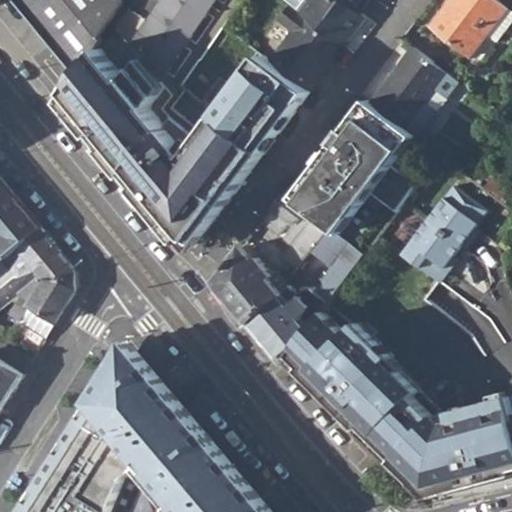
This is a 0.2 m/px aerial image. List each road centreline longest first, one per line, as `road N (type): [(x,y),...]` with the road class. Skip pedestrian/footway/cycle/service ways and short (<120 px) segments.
road 1 (residential): [(411,0),(197,283)]
road 2 (secondary): [(114,277),(316,511)]
road 3 (secondary): [(197,283),(0,54)]
road 4 (secondary): [(392,511),(302,418),(197,283)]
road 5 (residential): [(0,461),(114,277)]
road 6 (secondary): [(0,136),(114,277)]
